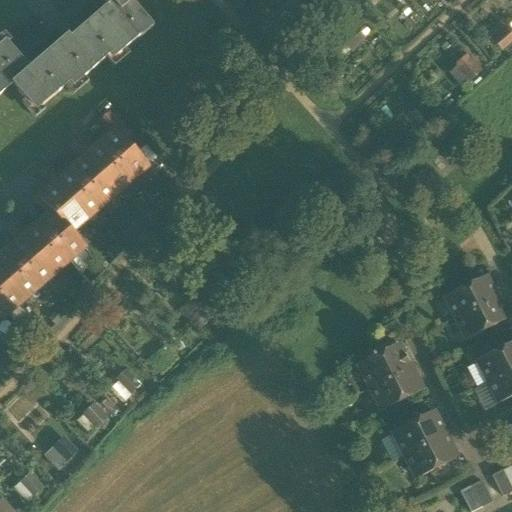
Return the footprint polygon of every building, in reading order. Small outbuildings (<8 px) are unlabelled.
[(68,37),(29,70),(4,42),(0,46),(0,96),(15,84),(21,91),(18,93),(26,102),(28,100),(37,110),(67,84),(71,88),(108,56),(112,61),(139,38),(136,34),(147,24),(131,5),(136,0),(106,0),(110,4),(70,39),(68,37)] [(511,27),(496,38),(502,49),(511,42),(511,27)] [(117,133),(124,141),(127,139),(107,115),(101,121),(111,133),(114,136),(117,133)] [(114,136),(101,147),(131,181),(147,167),(136,155),(124,141),(117,133),(114,136)] [(70,148),(80,160),(83,157),(86,154),(76,142),(73,145),(70,148)] [(116,194),(131,181),(101,147),(86,160),(116,194)] [(136,155),(147,167),(156,159),(146,147),(136,155)] [(100,208),(116,194),(86,160),(71,173),(100,208)] [(39,174),(50,186),(53,183),(56,180),(45,169),(42,171),(39,174)] [(85,221),(100,208),(71,173),(55,186),(85,221)] [(161,192),(172,202),(185,189),(173,178),(161,192)] [(70,234),(85,221),(55,186),(40,200),(53,215),(70,234)] [(47,215),(49,218),(53,215),(40,200),(36,203),(47,215)] [(83,249),(70,234),(53,215),(49,218),(38,228),(67,262),(83,249)] [(6,229),(17,241),(20,238),(23,235),(13,223),(10,226),(6,229)] [(52,275),(67,262),(38,228),(23,241),(52,275)] [(37,289),(52,275),(23,241),(7,254),(37,289)] [(83,249),(67,262),(77,274),(93,260),(83,249)] [(0,276),(22,302),(37,289),(7,254),(0,260),(0,276)] [(0,307),(6,315),(22,302),(0,276),(0,307)] [(444,299),(455,320),(496,299),(485,278),(444,299)] [(507,320),(496,299),(455,320),(465,341),(507,320)] [(477,364),(487,384),(511,371),(511,344),(476,363),(477,364)] [(357,367),(369,390),(410,369),(398,346),(357,367)] [(0,352),(0,363),(3,370),(19,361),(11,347),(0,352)] [(476,390),(487,384),(477,364),(465,370),(476,390)] [(422,392),(410,369),(369,390),(381,413),(422,392)] [(511,397),(511,371),(487,384),(498,405),(511,397)] [(127,372),(113,385),(126,399),(140,386),(127,372)] [(487,384),(476,390),(472,391),(483,413),(498,405),(487,384)] [(91,409),(78,423),(92,436),(105,422),(91,409)] [(393,436),(404,458),(445,437),(433,414),(392,434),(393,436)] [(404,458),(393,436),(380,443),(391,464),(404,458)] [(457,460),(445,437),(404,458),(415,481),(457,460)] [(47,454),(61,469),(74,457),(60,442),(47,454)] [(511,467),(503,472),(511,490),(511,467)] [(503,498),(511,493),(511,490),(503,472),(502,471),(492,477),(503,498)] [(30,505),(47,490),(31,473),(14,489),(30,505)] [(481,482),(471,488),(482,509),(492,504),(481,482)] [(469,511),(475,511),(482,509),(471,488),(460,493),(469,511)] [(387,511),(394,511),(399,510),(391,495),(380,500),(387,511)] [(0,500),(0,511),(15,511),(3,498),(0,500)]
